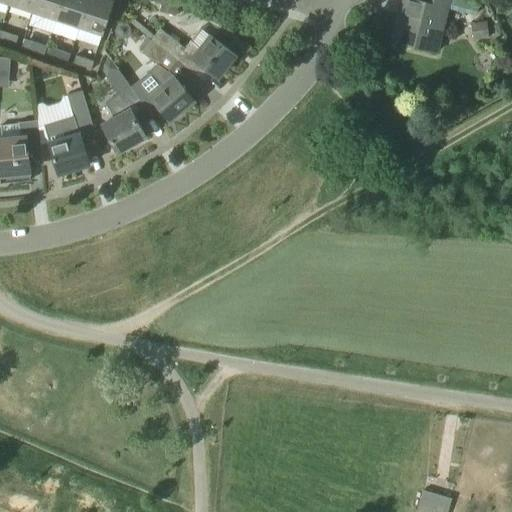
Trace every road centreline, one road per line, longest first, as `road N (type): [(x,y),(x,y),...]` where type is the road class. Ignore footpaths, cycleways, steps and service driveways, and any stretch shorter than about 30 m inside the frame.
road 1 (residential): [(0,245),(59,237),(144,207),(225,154),(288,96),(329,41),(326,13)]
road 2 (unclassified): [(511,407),(161,349)]
road 3 (unclassified): [(201,511),(191,394),(161,349)]
road 4 (residential): [(161,349),(47,324),(0,302)]
